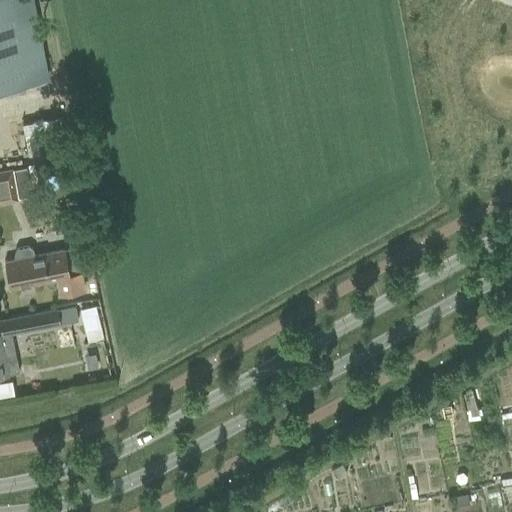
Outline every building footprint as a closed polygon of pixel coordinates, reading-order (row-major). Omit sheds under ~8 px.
[(0,0),(0,88),(48,79),(32,0),(0,0)] [(0,200),(17,197),(12,168),(0,170),(0,200)] [(6,261),(4,262),(4,264),(5,264),(9,287),(9,289),(12,289),(11,288),(56,279),(59,295),(83,291),(80,273),(87,272),(82,247),(34,256),(33,257),(32,250),(28,247),(17,249),(14,254),(15,260),(11,261),(6,262),(6,261)] [(82,340),(99,338),(96,305),(79,306),(82,340)] [(57,309),(18,317),(20,332),(60,324),(78,321),(75,306),(57,309)] [(6,361),(1,336),(1,335),(0,335),(0,376),(19,373),(16,359),(6,361)] [(471,390),(463,394),(466,408),(475,406),(471,390)] [(341,464),(332,470),(337,478),(346,472),(341,464)] [(469,500),(483,498),(481,489),(468,492),(469,500)] [(467,493),(455,495),(457,505),(469,503),(467,493)]
